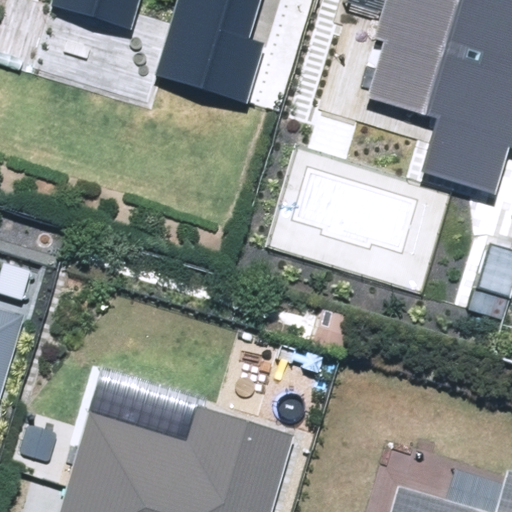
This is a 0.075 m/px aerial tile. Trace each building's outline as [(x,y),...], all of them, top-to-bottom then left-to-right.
[(178,0),(155,75),(246,103),(265,41),(250,36),(260,0),(50,0),(49,6),(129,30),(138,0),(178,0)] [(420,174),(493,196),(508,148),(511,149),(511,0),(385,0),(373,40),(385,43),(368,97),(437,118),(420,174)] [(0,396),(23,316),(0,309),(0,396)] [(271,511),(294,436),(198,407),(187,442),(90,413),(59,511),(271,511)] [(511,511),(511,470),(509,470),(497,511),(490,511),(397,485),(389,511),(511,511)]
